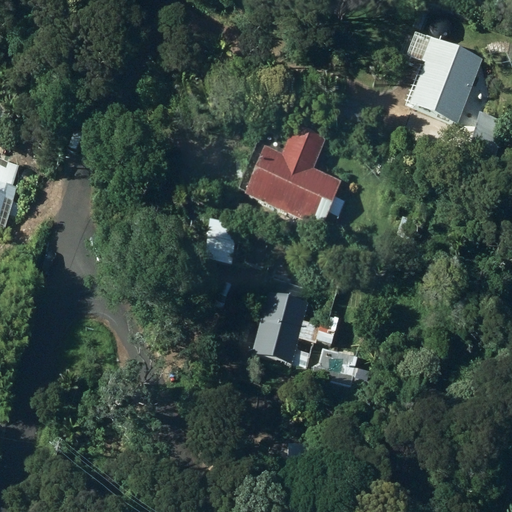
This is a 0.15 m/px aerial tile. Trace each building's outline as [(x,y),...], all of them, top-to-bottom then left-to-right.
[(421,32),(428,17),(419,13),(412,28),(421,32)] [(457,134),(482,69),(416,43),(407,65),(427,73),(411,116),(457,134)] [(479,128),(468,158),(493,167),(503,137),(479,128)] [(294,135),(283,166),(263,158),(245,206),(325,236),(330,220),(340,224),(347,206),(337,202),(342,188),(314,177),(325,147),(294,135)] [(0,234),(4,236),(17,194),(12,192),(18,172),(8,170),(6,178),(0,176),(0,234)] [(404,224),(398,237),(411,242),(416,230),(404,224)] [(227,238),(208,239),(212,276),(230,274),(227,238)] [(329,264),(361,275),(368,255),(337,244),(329,264)] [(251,366),(292,374),(308,291),(267,283),(251,366)] [(353,361),(319,355),(314,382),(348,389),(353,361)]
